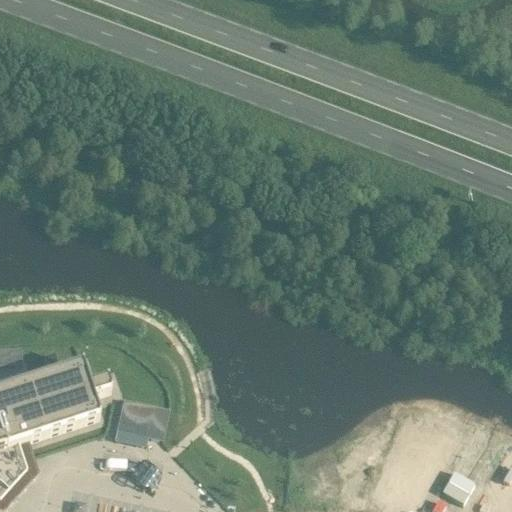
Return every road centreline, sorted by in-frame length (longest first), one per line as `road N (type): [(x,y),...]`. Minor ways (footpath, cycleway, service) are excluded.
road 1 (primary): [(22,0),(511,186)]
road 2 (primary): [(511,140),(143,0)]
